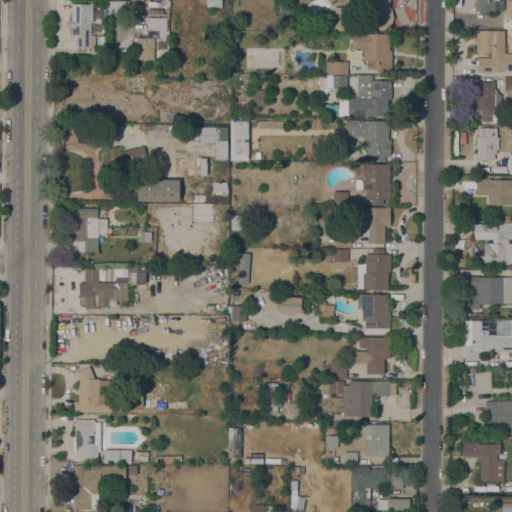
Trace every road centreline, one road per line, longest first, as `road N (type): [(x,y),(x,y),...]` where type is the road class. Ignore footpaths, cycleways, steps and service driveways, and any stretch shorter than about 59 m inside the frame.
road 1 (secondary): [(22,511),(28,0)]
road 2 (residential): [(434,0),(430,511)]
